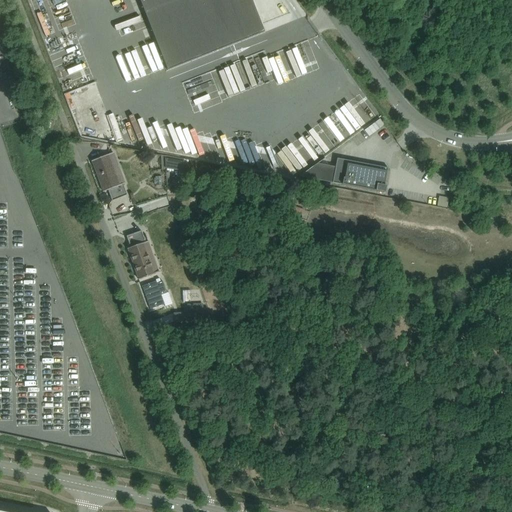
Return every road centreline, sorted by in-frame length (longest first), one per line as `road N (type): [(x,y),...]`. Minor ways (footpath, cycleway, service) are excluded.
road 1 (unclassified): [(138,322),(16,0)]
road 2 (unclassified): [(324,0),(404,110),(429,129),(468,143),(511,140)]
